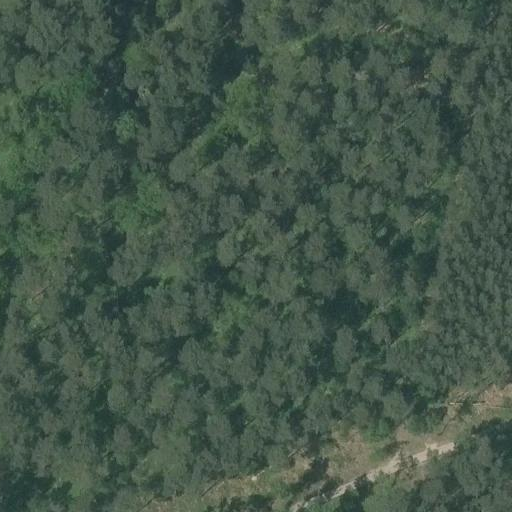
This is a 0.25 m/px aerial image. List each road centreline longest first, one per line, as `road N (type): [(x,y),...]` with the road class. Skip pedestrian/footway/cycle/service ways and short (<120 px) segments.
road 1 (track): [(497,0),(387,481)]
road 2 (track): [(272,0),(482,58)]
road 3 (track): [(310,511),(511,432)]
